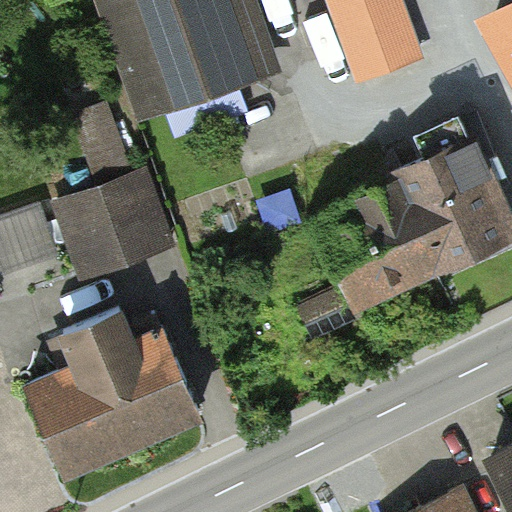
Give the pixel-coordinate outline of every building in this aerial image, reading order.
[(95,0),(133,113),(274,66),(251,0),(95,0)] [(403,0),(343,0),(369,69),(421,49),(403,0)] [(511,0),(478,0),(477,1),(511,62),(511,0)] [(66,198),(95,278),(182,247),(151,159),(132,166),(110,105),(83,115),(107,184),(66,198)] [(511,213),(476,132),(400,165),(445,267),(511,237),(511,213)] [(308,203),(354,308),(445,267),(400,165),(308,203)] [(42,201),(0,216),(0,248),(7,268),(60,249),(42,201)] [(23,379),(60,467),(198,408),(160,318),(141,326),(131,302),(72,327),(84,353),(23,379)] [(511,463),(499,471),(511,493),(511,463)] [(477,511),(469,494),(428,511),(477,511)]
